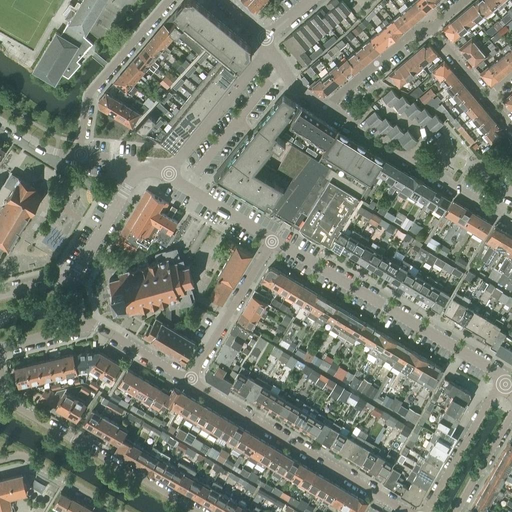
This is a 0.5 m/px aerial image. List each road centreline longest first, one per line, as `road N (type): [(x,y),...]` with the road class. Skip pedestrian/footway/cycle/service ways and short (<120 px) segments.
road 1 (residential): [(502,378),(271,241)]
road 2 (residential): [(406,511),(190,380)]
road 3 (residential): [(197,511),(6,400),(0,373)]
road 4 (residential): [(324,108),(490,209)]
road 5 (residential): [(170,0),(87,95),(79,156)]
road 6 (residential): [(169,173),(269,46)]
road 7 (residential): [(271,241),(190,380)]
road 8 (residential): [(502,378),(423,511)]
road 9 (residential): [(324,108),(414,31),(431,29)]
road 10 (residential): [(0,461),(22,456),(118,511)]
road 11 (residential): [(71,278),(140,167)]
road 12 (residential): [(271,241),(169,173)]
road 13 (residential): [(190,380),(83,326)]
